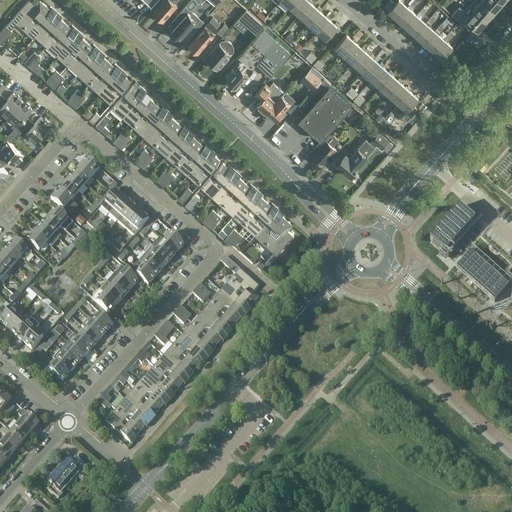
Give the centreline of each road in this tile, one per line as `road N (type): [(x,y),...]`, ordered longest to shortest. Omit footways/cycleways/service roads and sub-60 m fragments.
road 1 (residential): [(69,422),(221,248),(78,125),(0,211)]
road 2 (residential): [(298,188),(94,0)]
road 3 (tertiary): [(144,490),(300,314)]
road 4 (residential): [(452,95),(344,0)]
